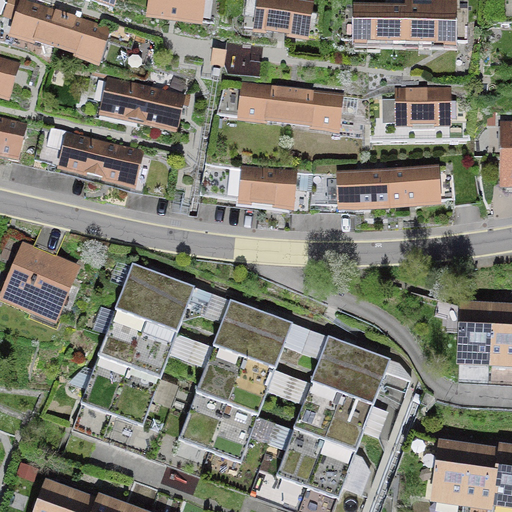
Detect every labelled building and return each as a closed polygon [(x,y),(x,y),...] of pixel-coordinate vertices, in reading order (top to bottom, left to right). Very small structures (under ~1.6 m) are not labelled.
[(0,27),(56,46),(65,18),(13,0),(9,0),(0,26),(0,27)] [(215,0),(162,0),(160,21),(213,27),(215,0)] [(305,2),(286,0),(249,0),(246,30),(301,36),(305,2)] [(408,0),(408,9),(407,44),(465,46),(467,0),(455,0),(408,0)] [(407,44),(408,9),(343,6),(341,41),(407,44)] [(65,18),(56,46),(136,74),(146,45),(65,18)] [(16,64),(0,59),(0,91),(8,94),(16,64)] [(287,124),(292,91),(223,81),(218,114),(287,124)] [(192,107),(114,90),(108,121),(186,138),(192,107)] [(444,90),(399,91),(399,118),(368,118),(370,143),(470,142),(466,116),(446,117),(444,90)] [(292,91),(287,124),(358,134),(363,102),(292,91)] [(24,124),(0,118),(0,154),(15,158),(24,124)] [(50,128),(46,145),(67,150),(63,168),(132,184),(140,149),(50,128)] [(293,174),(204,165),(201,197),(290,206),(293,174)] [(388,172),(389,204),(452,203),(451,170),(388,172)] [(389,204),(388,172),(311,174),(311,206),(389,204)] [(85,274),(25,251),(3,306),(62,330),(85,274)] [(116,313),(147,324),(164,278),(134,267),(116,313)] [(147,324),(178,335),(195,289),(164,278),(147,324)] [(212,347),(243,359),(260,312),(229,301),(212,347)] [(489,364),(493,307),(464,306),(460,362),(489,364)] [(511,365),(511,308),(493,307),(489,364),(511,365)] [(243,359),(274,370),(291,324),(260,312),(243,359)] [(99,360),(130,371),(147,324),(116,313),(99,360)] [(130,371),(161,382),(178,335),(147,324),(130,371)] [(311,385),(342,396),(359,350),(328,338),(311,385)] [(195,395),(225,406),(243,359),(212,347),(195,395)] [(342,396),(373,407),(390,361),(359,350),(342,396)] [(225,406),(256,417),(274,370),(243,359),(225,406)] [(130,371),(99,360),(82,406),(112,418),(130,371)] [(161,382),(130,371),(112,418),(143,429),(161,382)] [(294,432),(324,443),(342,396),(311,385),(294,432)] [(225,406),(195,395),(177,441),(208,453),(225,406)] [(324,443),(355,454),(373,407),(342,396),(324,443)] [(256,417),(225,406),(208,453),(239,464),(256,417)] [(263,415),(256,436),(286,448),(294,427),(263,415)] [(324,443),(294,432),(276,478),(307,490),(324,443)] [(355,454),(324,443),(307,490),(338,501),(355,454)] [(462,505),(469,450),(441,446),(433,501),(462,505)] [(469,450),(462,505),(491,509),(492,504),(499,454),(469,450)] [(499,454),(492,504),(511,506),(511,451),(499,450),(499,454)] [(64,511),(71,495),(48,486),(38,511),(64,511)] [(71,495),(64,511),(94,511),(98,505),(71,495)] [(121,511),(123,508),(100,499),(98,505),(94,511),(121,511)]
